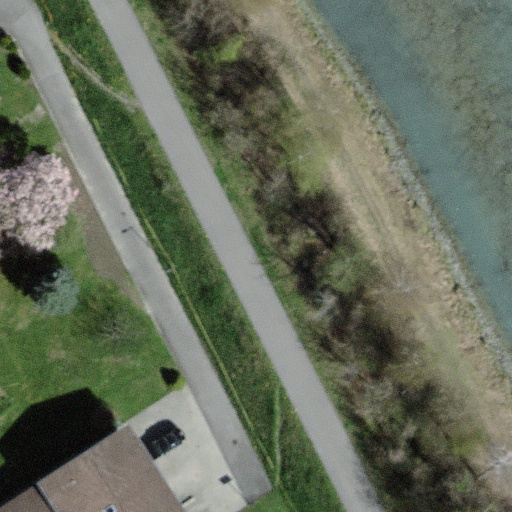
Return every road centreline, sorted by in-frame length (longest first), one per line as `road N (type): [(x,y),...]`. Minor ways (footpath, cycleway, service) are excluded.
road 1 (track): [(106,0),(365,511)]
road 2 (residential): [(259,491),(13,0)]
